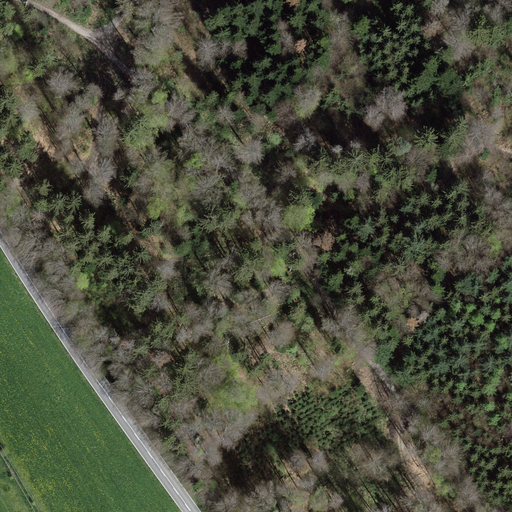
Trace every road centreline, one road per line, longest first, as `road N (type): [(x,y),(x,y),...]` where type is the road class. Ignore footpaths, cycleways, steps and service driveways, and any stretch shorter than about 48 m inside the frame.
road 1 (track): [(23,0),(97,42),(186,123),(256,201),(480,506)]
road 2 (tertiary): [(188,511),(0,234)]
road 3 (track): [(511,159),(488,148),(464,155),(435,187),(377,206),(269,219)]
